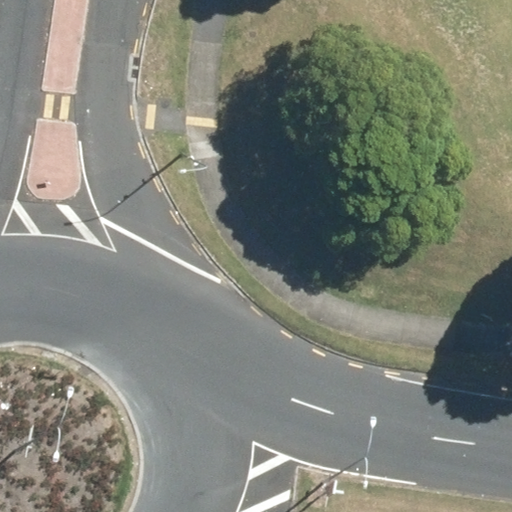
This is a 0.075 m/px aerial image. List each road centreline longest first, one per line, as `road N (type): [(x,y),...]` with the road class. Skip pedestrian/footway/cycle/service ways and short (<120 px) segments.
road 1 (residential): [(117,0),(104,112),(175,358)]
road 2 (secondary): [(198,400),(511,464)]
road 3 (secondary): [(0,277),(85,288),(135,317),(175,358)]
